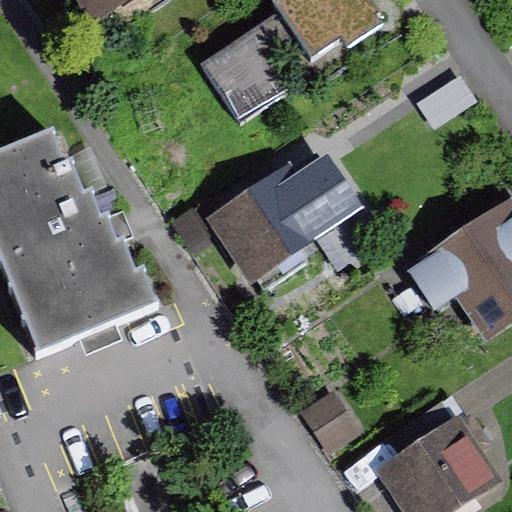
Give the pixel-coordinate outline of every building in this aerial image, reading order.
[(85,0),(96,16),(102,13),(120,0),(85,0)] [(120,0),(102,13),(117,36),(171,0),(120,0)] [(278,16),(201,68),(241,126),(287,95),(279,58),(284,55),(310,94),(362,59),(349,39),(380,18),(367,0),(283,0),(273,7),(278,16)] [(56,138),(0,160),(0,268),(36,360),(0,374),(0,393),(22,449),(40,499),(144,459),(210,433),(181,358),(162,312),(159,313),(145,276),(139,279),(126,246),(116,250),(95,198),(88,200),(75,167),(69,170),(56,138)] [(288,179),(219,226),(265,292),(306,264),(296,249),(355,209),(326,167),(295,189),(288,179)] [(440,259),(412,278),(434,311),(461,293),(488,333),(511,317),(511,209),(439,258),(440,259)] [(415,458),(388,476),(411,511),(445,511),(490,482),(472,454),(485,446),(468,422),(457,429),(439,404),(398,432),(415,458)]
